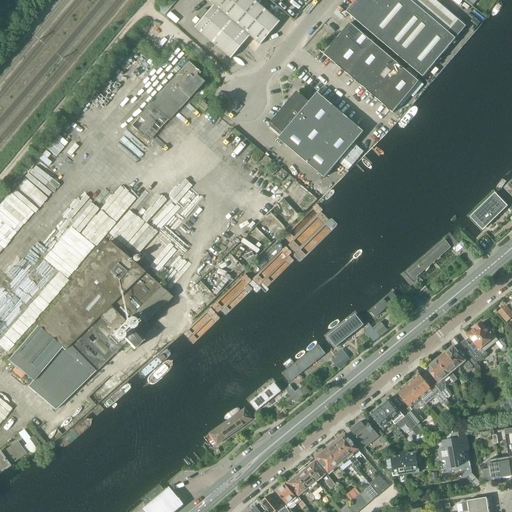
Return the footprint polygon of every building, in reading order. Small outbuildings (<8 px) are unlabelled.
[(233,0),(207,0),(214,6),(223,13),(233,0)] [(280,21),(254,0),(233,0),(223,13),(250,36),(261,44),(280,21)] [(456,39),(448,32),(410,0),(356,0),(346,12),(423,77),(456,39)] [(250,36),(223,13),(214,6),(210,12),(205,17),(203,20),(196,29),(232,59),(241,47),(250,36)] [(205,8),(199,16),(203,20),(205,17),(210,12),(205,8)] [(456,39),(466,26),(458,20),(448,32),(456,39)] [(349,24),(337,39),(360,58),(372,43),(349,24)] [(346,74),(360,58),(337,39),(330,47),(328,49),(326,48),(324,48),(322,50),(321,51),(320,51),(332,62),(332,61),(336,65),(346,74)] [(372,43),(360,58),(346,74),(362,87),(388,56),(372,43)] [(106,76),(119,87),(145,59),(135,49),(133,47),(106,76)] [(403,69),(388,56),(362,87),(377,100),(403,69)] [(125,91),(137,102),(163,73),(151,62),(125,91)] [(198,73),(192,67),(188,64),(131,126),(148,141),(202,82),(195,76),(198,73)] [(403,69),(377,100),(393,113),(419,83),(403,69)] [(286,144),(325,99),(317,93),(316,94),(313,97),(310,94),(309,94),(308,93),(307,93),(307,92),(306,92),(305,92),(304,92),(303,92),(302,92),(301,92),(300,93),(299,93),(299,94),(298,94),(297,95),(291,102),(285,101),(283,111),(280,115),(271,126),(282,135),(280,137),(279,138),(280,138),(286,144)] [(305,161),(344,116),(325,99),(286,144),(300,156),(305,161)] [(208,107),(201,101),(200,100),(196,104),(204,112),(208,107)] [(364,132),(344,116),(305,161),(324,177),(364,132)] [(355,163),(366,151),(356,142),(346,154),(355,163)] [(511,180),(503,190),(511,199),(511,180)] [(472,225),(478,231),(504,204),(497,198),(472,225)] [(428,255),(436,264),(457,245),(450,237),(428,255)] [(108,242),(7,360),(32,381),(27,387),(55,410),(95,371),(125,342),(133,349),(143,341),(132,329),(137,324),(140,327),(171,297),(108,242)] [(404,277),(413,286),(435,266),(427,256),(404,277)] [(423,299),(430,293),(425,287),(418,293),(423,299)] [(368,313),(374,321),(398,300),(391,293),(368,313)] [(511,316),(511,312),(506,305),(498,312),(506,322),(511,316)] [(324,343),(332,352),(362,328),(355,319),(324,343)] [(388,330),(380,321),(372,328),(380,337),(388,330)] [(462,348),(475,363),(486,354),(485,351),(495,343),(500,350),(504,350),(506,348),(506,346),(500,338),(497,341),(494,337),(495,336),(489,329),(487,331),(481,323),(475,329),(468,335),(478,347),(473,351),(465,340),(460,344),(462,348)] [(283,373),(291,383),(326,356),(318,346),(283,373)] [(475,363),(462,348),(457,352),(453,346),(445,352),(458,368),(463,364),(468,370),(475,363)] [(338,356),(345,364),(350,360),(344,352),(338,356)] [(452,373),(458,368),(445,352),(435,360),(448,375),(456,385),(459,382),(452,373)] [(344,364),(338,357),(332,361),(339,369),(344,364)] [(443,379),(448,375),(435,360),(428,366),(431,369),(429,371),(438,383),(443,379)] [(408,383),(420,398),(425,404),(433,398),(437,398),(443,406),(448,402),(446,399),(435,385),(431,389),(428,385),(429,384),(424,377),(422,379),(419,374),(408,383)] [(443,379),(438,383),(435,385),(446,399),(451,396),(444,386),(445,385),(445,380),(443,379)] [(249,403),(256,411),(282,391),(275,383),(249,403)] [(420,398),(408,383),(396,392),(400,397),(398,398),(404,405),(405,403),(409,408),(420,398)] [(305,394),(300,388),(295,392),(300,398),(305,394)] [(300,400),(296,394),(291,397),(295,403),(300,400)] [(379,406),(392,422),(397,427),(398,429),(405,422),(411,429),(416,424),(407,414),(404,417),(389,398),(379,406)] [(475,408),(482,407),(481,401),(480,399),(470,400),(471,403),(474,402),(475,408)] [(392,422),(379,406),(370,414),(383,430),(389,425),(388,425),(392,422)] [(204,439),(214,452),(253,421),(244,409),(204,439)] [(413,409),(407,414),(416,424),(416,425),(422,420),(419,416),(413,409)] [(361,421),(350,430),(364,448),(379,436),(366,421),(363,424),(361,421)] [(422,432),(417,425),(411,430),(417,436),(422,432)] [(398,429),(397,427),(393,430),(398,436),(402,433),(398,429)] [(467,446),(465,432),(452,434),(453,439),(443,441),(445,449),(439,450),(441,461),(447,460),(448,469),(458,467),(460,466),(461,465),(462,463),(463,462),(463,460),(461,447),(467,446)] [(335,443),(348,459),(356,468),(361,464),(353,455),(359,450),(345,434),(335,443)] [(41,446),(33,436),(29,439),(31,442),(36,449),(41,446)] [(383,444),(386,441),(387,441),(383,436),(379,439),(383,444)] [(36,449),(31,442),(28,444),(27,444),(24,446),(25,448),(22,450),(24,453),(27,451),(30,455),(34,452),(33,451),(36,449)] [(24,453),(22,450),(17,443),(0,455),(0,454),(0,471),(8,466),(8,465),(24,454),(24,453)] [(348,459),(335,443),(325,450),(339,467),(343,463),(347,459),(348,460),(348,459)] [(339,467),(325,450),(316,458),(319,462),(318,464),(327,476),(333,471),(338,467),(338,468),(339,467)] [(415,453),(403,455),(406,474),(419,472),(419,469),(418,469),(415,453)] [(393,476),(406,474),(403,455),(391,457),(393,473),(392,473),(393,476)] [(501,478),(511,476),(508,457),(498,459),(501,478)] [(491,480),(501,478),(498,459),(488,460),(489,469),(482,470),(483,481),(491,479),(491,480)] [(327,476),(318,464),(316,461),(312,463),(311,461),(304,466),(317,482),(322,478),(325,481),(325,482),(330,489),(335,485),(327,476)] [(321,487),(317,482),(304,466),(295,474),(308,489),(312,494),(321,487)] [(308,489),(295,474),(289,478),(291,481),(287,483),(298,497),(308,489)] [(388,487),(380,476),(370,484),(379,494),(388,487)] [(284,484),(275,491),(290,510),(296,505),(295,503),(298,500),(284,484)] [(366,489),(364,491),(372,500),(379,494),(371,485),(366,489)] [(164,493),(160,487),(144,500),(145,501),(147,504),(149,502),(151,504),(164,493)] [(352,491),(356,496),(361,493),(356,488),(352,491)] [(148,508),(143,511),(174,511),(182,506),(169,490),(163,495),(148,508)] [(356,496),(352,491),(347,496),(351,501),(356,496)] [(360,494),(367,504),(372,500),(364,491),(362,493),(360,494)] [(270,494),(260,503),(267,511),(288,511),(289,511),(284,505),(278,498),(279,497),(274,492),(271,495),(270,494)] [(355,498),(363,508),(367,504),(360,494),(355,498)] [(358,511),(363,508),(355,498),(350,502),(358,511)] [(465,511),(469,511),(488,508),(486,498),(461,502),(462,511),(465,511)] [(267,511),(260,503),(251,510),(252,511),(251,511),(267,511)]
